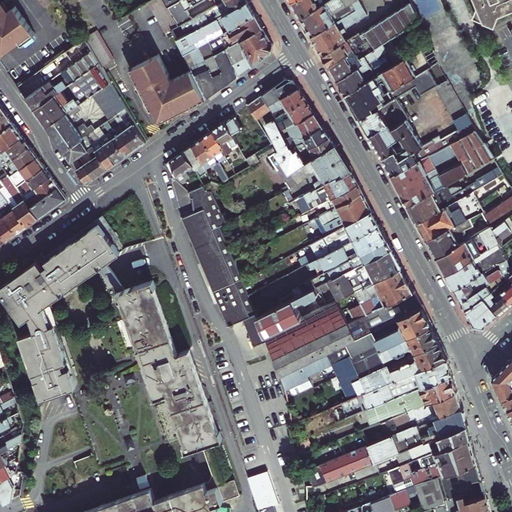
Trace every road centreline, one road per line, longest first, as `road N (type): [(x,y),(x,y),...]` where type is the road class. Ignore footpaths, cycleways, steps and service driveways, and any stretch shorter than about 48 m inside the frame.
road 1 (residential): [(290,511),(230,340),(205,310),(154,152)]
road 2 (primary): [(469,364),(298,53)]
road 3 (residential): [(154,152),(298,53)]
road 4 (residential): [(0,77),(82,202)]
